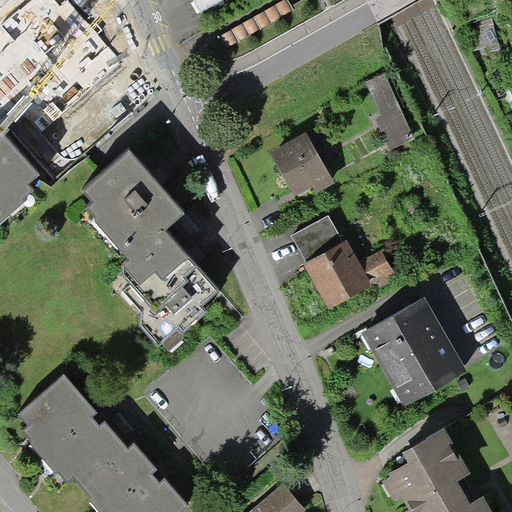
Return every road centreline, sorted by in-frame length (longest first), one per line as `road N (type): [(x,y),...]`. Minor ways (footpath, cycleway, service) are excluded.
road 1 (residential): [(349,511),(321,419),(192,112)]
road 2 (residential): [(192,112),(394,0)]
road 3 (residential): [(192,112),(141,0)]
